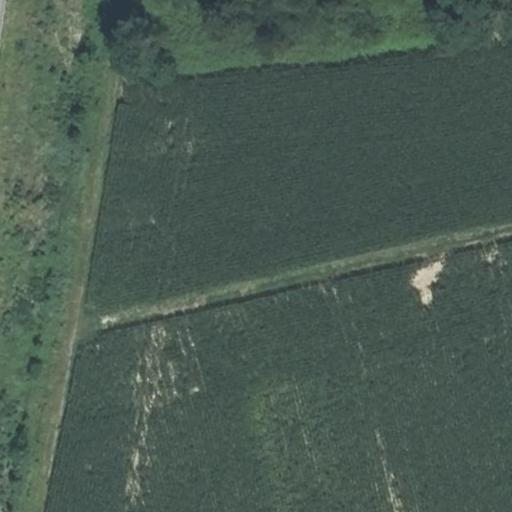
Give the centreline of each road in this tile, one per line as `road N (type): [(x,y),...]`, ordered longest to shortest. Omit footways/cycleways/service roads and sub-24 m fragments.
road 1 (track): [(126,0),(39,511)]
road 2 (track): [(511,232),(73,329)]
